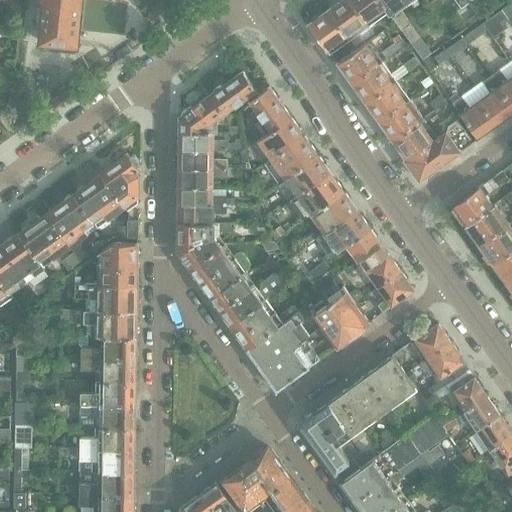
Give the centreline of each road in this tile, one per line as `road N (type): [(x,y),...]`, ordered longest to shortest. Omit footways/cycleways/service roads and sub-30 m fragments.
road 1 (residential): [(402,213),(254,5)]
road 2 (residential): [(160,276),(156,511)]
road 3 (residential): [(269,414),(451,286)]
road 4 (residential): [(160,276),(162,105),(149,81)]
road 5 (residential): [(0,185),(149,81)]
road 6 (residential): [(269,414),(160,276)]
road 7 (residential): [(402,213),(511,135)]
road 8 (residential): [(149,81),(254,5)]
road 9 (residential): [(339,511),(269,414)]
